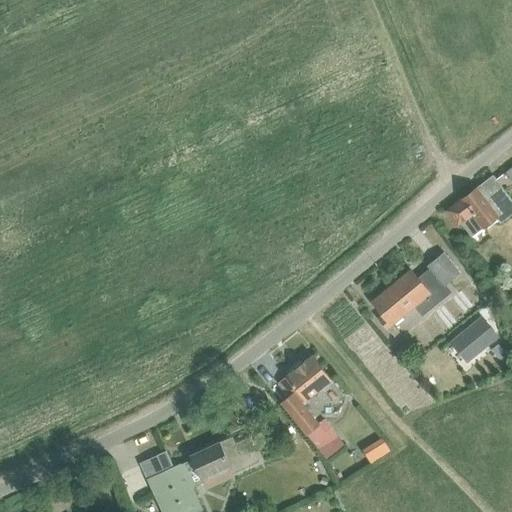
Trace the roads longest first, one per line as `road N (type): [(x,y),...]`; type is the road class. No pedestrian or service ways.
road 1 (residential): [(0,491),(220,377),(511,136)]
road 2 (track): [(306,309),(413,444),(486,511)]
